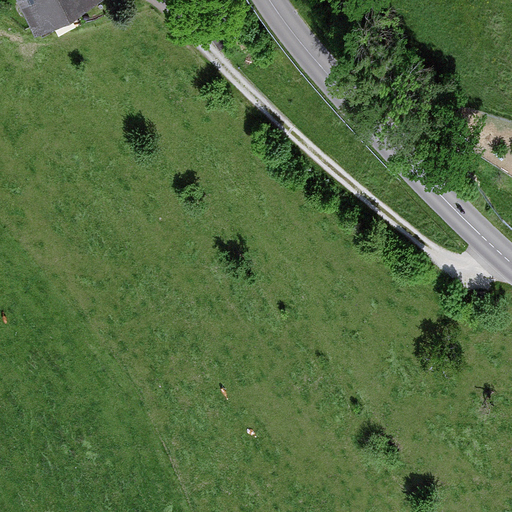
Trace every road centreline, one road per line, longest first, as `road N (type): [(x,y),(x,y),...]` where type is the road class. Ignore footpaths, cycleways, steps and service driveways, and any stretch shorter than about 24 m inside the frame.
road 1 (track): [(152,0),(457,272),(504,259)]
road 2 (secondary): [(269,0),(342,91),(511,265)]
